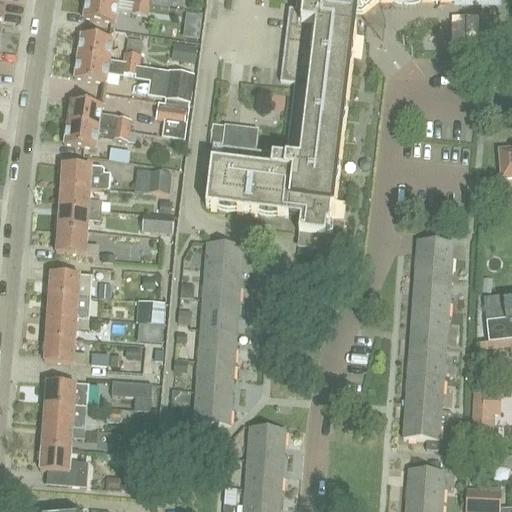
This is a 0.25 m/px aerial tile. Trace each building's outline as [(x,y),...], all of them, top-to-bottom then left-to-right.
[(118,3),(99,0),(86,0),(84,21),(114,26),(118,3)] [(297,0),(296,10),(290,10),(281,83),(295,85),(287,157),(222,149),(221,164),(212,163),(206,209),(301,221),(299,236),(309,237),(308,250),(340,254),(343,227),(330,225),(350,62),(346,62),(352,18),(361,19),(367,27),(375,37),(376,36),(375,35),(384,28),(381,24),(382,23),(371,10),(371,2),(493,2),(493,0),(297,0)] [(149,8),(131,5),(131,6),(130,16),(147,19),(149,8)] [(109,64),(112,41),(81,37),(77,59),(109,64)] [(171,63),(193,66),(196,50),(173,47),(171,63)] [(140,69),(141,59),(124,56),(123,66),(140,69)] [(105,86),(109,64),(77,59),(74,81),(105,86)] [(139,71),(140,69),(123,66),(121,76),(135,78),(138,79),(139,71)] [(138,79),(135,78),(134,82),(150,84),(151,73),(139,71),(138,79)] [(191,107),(195,78),(169,74),(165,103),(191,107)] [(130,134),(131,123),(116,121),(116,120),(101,118),(102,108),(71,103),(68,125),(129,134),(130,134)] [(185,127),(187,113),(158,109),(156,123),(185,127)] [(128,144),(129,134),(68,125),(64,147),(96,152),(98,140),(128,144)] [(511,150),(500,151),(502,179),(511,178),(511,150)] [(129,166),(130,154),(111,151),(108,163),(129,166)] [(109,193),(111,177),(104,176),(104,173),(102,170),(63,167),(61,190),(91,192),(91,191),(109,193)] [(170,198),(172,177),(149,174),(147,196),(170,198)] [(101,214),(102,205),(90,204),(91,192),(61,190),(60,211),(101,214)] [(510,199),(510,191),(494,192),(495,201),(510,199)] [(160,205),(159,218),(170,219),(171,206),(160,205)] [(101,214),(60,211),(58,233),(88,235),(89,223),(101,224),(101,218),(107,219),(107,214),(101,214)] [(174,238),(175,221),(172,221),(142,219),(141,235),(149,235),(171,237),(174,238)] [(98,258),(99,249),(87,248),(88,235),(58,233),(57,255),(98,258)] [(451,279),(453,245),(417,243),(415,276),(451,279)] [(241,285),(244,249),(207,246),(205,282),(241,285)] [(101,258),(100,266),(113,267),(113,259),(101,258)] [(91,301),(92,279),(51,276),(49,298),(91,301)] [(448,312),(451,279),(415,276),(413,309),(448,312)] [(144,293),(154,293),(154,282),(144,282),(144,293)] [(238,321),(241,285),(205,282),(202,318),(238,321)] [(111,287),(99,286),(98,300),(110,301),(111,287)] [(89,323),(91,301),(49,298),(47,320),(89,323)] [(511,298),(484,301),(487,328),(489,346),(510,344),(511,343),(511,298)] [(163,329),(163,328),(164,306),(146,304),(144,326),(147,327),(163,329)] [(446,344),(448,312),(413,309),(410,342),(446,344)] [(190,315),(179,315),(178,328),(190,329),(190,315)] [(235,357),(238,321),(202,318),(199,354),(235,357)] [(89,332),(89,323),(47,320),(46,342),(75,344),(76,331),(89,332)] [(122,330),(102,331),(103,341),(122,340),(122,330)] [(186,338),(177,337),(177,340),(176,347),(185,348),(186,338)] [(86,367),(86,357),(75,357),(75,344),(46,342),(44,364),(86,367)] [(443,377),(446,344),(410,342),(408,375),(443,377)] [(142,361),(142,354),(127,352),(127,360),(142,361)] [(164,355),(156,354),(155,364),(163,365),(164,355)] [(233,392),(235,357),(199,354),(196,390),(233,392)] [(108,369),(109,358),(92,357),(91,367),(108,369)] [(120,372),(121,360),(111,359),(110,371),(120,372)] [(187,365),(175,364),(174,377),(186,378),(187,365)] [(441,410),(443,377),(408,375),(406,408),(441,410)] [(88,397),(89,388),(47,385),(46,407),(87,410),(88,397)] [(151,403),(152,389),(113,386),(112,400),(151,403)] [(230,429),(233,392),(196,390),(194,426),(230,429)] [(500,419),(502,397),(473,396),(471,441),(493,442),(494,418),(500,419)] [(46,407),(44,429),(84,432),(85,432),(87,410),(46,407)] [(438,443),(441,410),(406,408),(403,441),(438,443)] [(95,432),(104,432),(104,413),(95,413),(95,432)] [(119,423),(120,414),(107,413),(106,422),(119,423)] [(44,429),(42,450),(72,453),(73,440),(84,441),(84,432),(44,429)] [(284,464),(286,433),(250,430),(248,461),(284,464)] [(85,434),(84,442),(96,443),(97,435),(85,434)] [(87,491),(89,466),(71,465),(72,453),(42,450),(41,473),(69,475),(68,489),(87,491)] [(511,457),(501,457),(500,486),(511,486),(511,457)] [(281,494),(284,464),(248,461),(245,492),(281,494)] [(429,463),(428,473),(441,474),(442,464),(429,463)] [(142,494),(145,469),(131,468),(129,493),(142,494)] [(440,511),(442,511),(445,475),(441,474),(428,473),(409,472),(407,509),(440,511)] [(225,492),(224,508),(236,509),(237,493),(225,492)] [(280,511),(281,494),(245,492),(243,511),(280,511)] [(467,511),(498,511),(498,508),(500,508),(501,494),(468,493),(467,511)]
